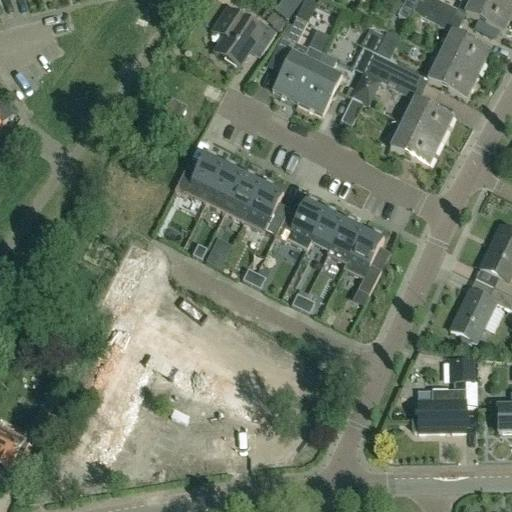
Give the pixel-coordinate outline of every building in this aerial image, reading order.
[(416,7),(419,0),(406,0),(397,19),(407,24),(411,17),(416,7)] [(419,0),(416,7),(438,18),(460,28),(464,19),(500,37),(511,14),(511,11),(489,0),(472,0),(463,17),(431,1),(431,0),(419,0)] [(511,0),(489,0),(511,11),(511,0)] [(279,40),(296,48),(315,8),(304,2),(291,29),(285,26),(279,40)] [(274,16),(285,25),(294,13),(283,5),(274,16)] [(438,18),(416,7),(411,17),(450,36),(439,60),(476,79),(489,54),(455,37),(460,28),(438,18)] [(215,58),(237,72),(250,52),(261,59),(275,37),(257,26),(253,32),(238,22),(224,13),(209,34),(224,44),(215,58)] [(285,26),(271,16),(265,25),(272,29),(271,31),(278,36),(285,26)] [(315,70),(321,58),(308,51),(302,63),(290,57),(271,96),(296,108),(315,70)] [(368,69),(373,57),(362,52),(352,73),(345,69),(341,76),(350,80),(353,73),(362,78),(363,78),(368,69)] [(391,65),(373,57),(368,69),(385,77),(391,65)] [(476,79),(439,60),(426,86),(464,104),(476,79)] [(368,69),(363,78),(380,87),(385,77),(368,69)] [(340,82),(315,70),(296,108),(322,121),(340,82)] [(362,108),(369,111),(380,87),(363,78),(362,78),(350,103),(362,108)] [(0,123),(2,126),(12,119),(0,99),(0,123)] [(362,108),(350,103),(339,126),(350,131),(362,108)] [(402,128),(439,147),(452,121),(414,103),(402,128)] [(171,106),(158,132),(171,138),(184,112),(171,106)] [(439,147),(402,128),(389,154),(426,172),(439,147)] [(185,201),(186,199),(205,208),(225,169),(206,159),(197,177),(186,171),(174,196),(185,201)] [(205,208),(224,218),(244,179),(225,169),(205,208)] [(224,218),(243,227),(263,188),(244,179),(224,218)] [(283,198),(263,188),(243,227),(263,237),(263,236),(277,210),(283,198)] [(287,245),(307,255),(311,246),(310,246),(326,215),(306,205),(297,223),(287,217),(274,242),(285,247),(287,245)] [(287,217),(288,215),(277,210),(263,236),(274,242),(287,217)] [(310,246),(311,246),(328,255),(329,255),(345,224),(326,215),(310,246)] [(326,259),(345,269),(346,269),(364,234),(345,224),(329,255),(328,255),(326,259)] [(493,292),(511,301),(511,289),(507,287),(511,276),(511,237),(500,232),(479,274),(497,283),(493,292)] [(137,234),(109,296),(141,310),(169,248),(137,234)] [(383,244),(364,234),(346,269),(345,269),(343,274),(363,284),(357,295),(368,301),(381,276),(370,271),(383,244)] [(201,264),(206,253),(188,245),(183,256),(201,264)] [(211,256),(206,267),(220,274),(225,263),(211,256)] [(247,274),(242,285),(251,289),(256,279),(247,274)] [(256,279),(251,289),(259,294),(265,283),(256,279)] [(511,301),(493,292),(487,303),(469,294),(450,335),(475,347),(494,307),(510,314),(511,310),(511,301)] [(38,308),(59,319),(65,307),(44,296),(38,308)] [(296,299),(291,310),(300,314),(305,303),(296,299)] [(305,303),(300,314),(309,318),(314,308),(305,303)] [(297,445),(317,405),(180,335),(175,343),(136,325),(78,441),(111,458),(113,454),(124,460),(164,381),(282,440),(283,438),(297,445)] [(460,405),(417,406),(418,438),(465,437),(465,410),(477,410),(476,387),(460,387),(460,405)] [(511,411),(497,411),(497,436),(511,435),(511,398),(511,411)] [(40,415),(28,437),(44,446),(56,424),(40,415)] [(0,475),(2,476),(4,476),(7,477),(18,457),(26,461),(31,451),(12,442),(13,440),(8,438),(7,439),(0,436),(0,475)]
